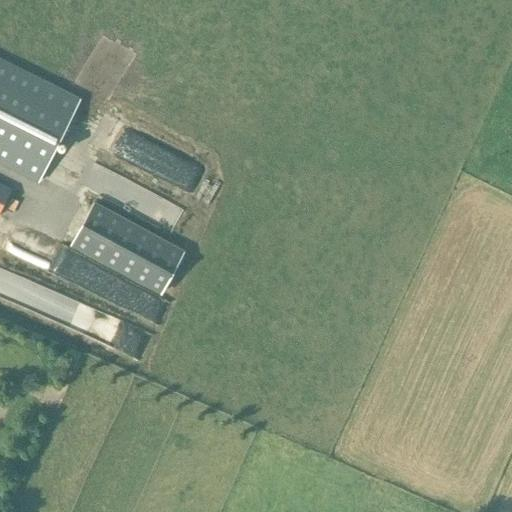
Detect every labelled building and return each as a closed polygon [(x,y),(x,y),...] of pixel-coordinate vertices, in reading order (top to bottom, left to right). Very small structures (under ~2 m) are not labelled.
[(0,161),(40,181),(82,98),(0,56),(0,161)] [(189,198),(206,166),(133,127),(126,141),(162,160),(152,179),(189,198)] [(0,213),(12,189),(0,182),(0,213)] [(169,233),(180,209),(150,195),(138,219),(169,233)] [(184,250),(96,202),(72,246),(160,293),(184,250)]
